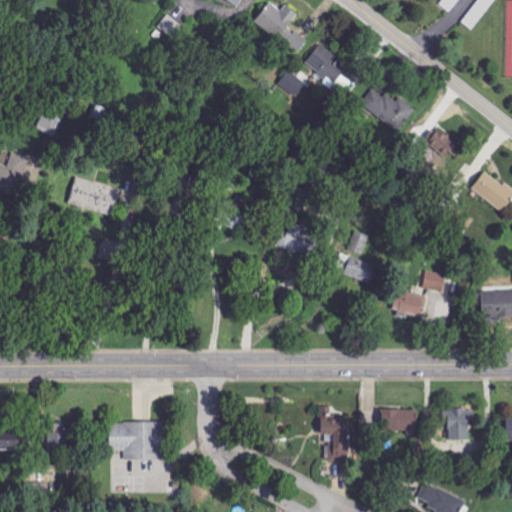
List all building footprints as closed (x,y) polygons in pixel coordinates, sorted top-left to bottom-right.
[(460,0),(443,0),(440,4),(451,13),(460,0)] [(472,30),(496,0),(479,0),(462,22),(472,30)] [(299,13),(286,4),(282,10),(270,1),(255,21),(298,53),(308,40),(289,26),(299,13)] [(158,27),(176,43),(187,29),(169,14),(158,27)] [(321,45),(306,61),(332,85),(347,69),(321,45)] [(311,87),(295,68),(278,82),(294,101),(311,87)] [(416,111),(389,93),(386,98),(373,89),(362,104),(402,132),(416,111)] [(56,137),(65,118),(46,110),(37,128),(56,137)] [(456,156),(463,146),(436,127),(427,140),(447,155),(450,151),(456,156)] [(0,189),(0,192),(21,197),(30,156),(12,152),(10,165),(0,162),(0,184),(1,184),(0,189)] [(473,188),(503,213),(511,201),(511,190),(487,170),(473,188)] [(122,189),(77,177),(69,204),(115,216),(122,189)] [(292,210),(309,213),(313,190),(296,187),(292,210)] [(233,204),(227,202),(218,223),(240,233),(254,201),(238,194),(233,204)] [(278,249),(311,254),(316,225),(291,221),(289,232),(281,231),(278,249)] [(365,254),(370,235),(355,231),(350,251),(365,254)] [(369,283),(376,265),(342,252),(335,270),(369,283)] [(447,274),(427,271),(425,288),(445,290),(447,274)] [(511,290),(483,291),(483,318),(511,317),(511,290)] [(428,296),(397,291),(394,312),(424,317),(428,296)] [(323,406),(324,462),(347,461),(346,414),(332,415),(332,406),(323,406)] [(384,431),(417,431),(417,409),(384,410),(384,431)] [(448,440),(471,440),(470,409),(447,409),(448,440)] [(164,460),(164,422),(110,422),(110,451),(126,451),(126,460),(164,460)] [(69,453),(69,425),(49,425),(49,453),(69,453)] [(21,440),(0,439),(0,452),(1,452),(1,455),(20,455),(21,440)] [(462,511),(459,511),(465,499),(428,483),(419,502),(440,511),(462,511)]
